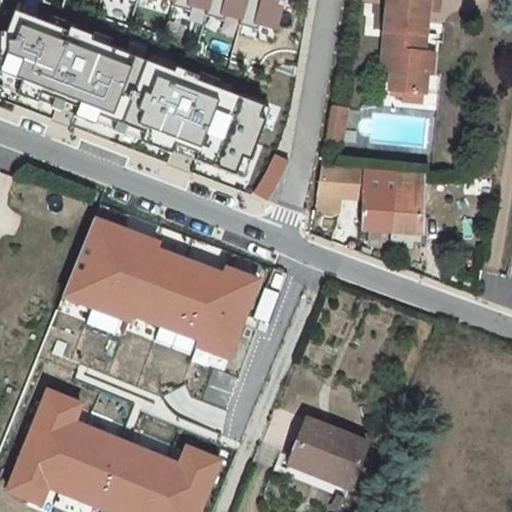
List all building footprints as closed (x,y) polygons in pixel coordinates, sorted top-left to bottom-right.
[(286,0),(114,0),(274,45),(286,0)] [(438,13),(438,0),(387,0),(385,35),(388,34),(386,61),(392,61),(389,94),(427,97),(429,77),(436,78),(437,57),(426,58),(430,12),(438,13)] [(275,111),(14,11),(3,35),(1,93),(250,185),(262,145),(275,111)] [(352,114),(335,111),(332,141),(347,144),(352,114)] [(268,201),(291,163),(276,155),(254,192),(268,201)] [(361,228),(390,231),(393,174),(328,170),(319,196),(360,201),(361,228)] [(393,174),(390,231),(390,249),(416,250),(418,233),(422,233),(423,176),(393,174)] [(230,360),(261,281),(226,268),(224,271),(159,246),(161,242),(96,217),(64,298),(130,323),(133,315),(200,341),(197,347),(230,360)] [(198,511),(219,462),(186,449),(180,463),(77,421),(83,405),(49,391),(8,489),(43,503),(49,489),(104,511),(198,511)] [(347,496),(369,443),(310,419),(288,472),(347,496)]
